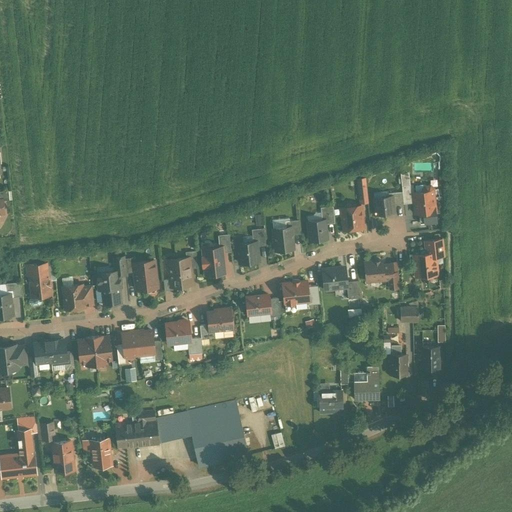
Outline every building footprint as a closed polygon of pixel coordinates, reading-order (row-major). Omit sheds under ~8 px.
[(400,174),(401,185),(410,184),(408,173),(400,174)] [(366,183),(358,184),(360,202),(368,201),(366,183)] [(410,184),(401,185),(402,191),(403,203),(414,202),(413,192),(413,184),(410,184)] [(413,192),(414,202),(415,212),(419,212),(420,223),(436,221),(434,210),(435,210),(433,187),(430,185),(425,186),(423,189),(423,191),(413,192)] [(8,190),(0,190),(0,199),(3,199),(3,200),(9,199),(8,190)] [(402,191),(388,192),(389,196),(392,195),(393,204),(403,203),(402,191)] [(389,196),(373,198),(375,214),(394,211),(393,204),(392,195),(389,196)] [(350,203),(346,203),(344,206),(344,207),(341,207),(343,229),(363,226),(360,205),(352,206),(352,205),(350,203)] [(332,205),(320,207),(322,219),(325,219),(325,223),(334,222),(332,205)] [(298,219),(284,221),(285,226),(291,226),(291,234),(300,233),(298,219)] [(322,219),(307,221),(309,239),(327,237),(325,223),(325,219),(322,219)] [(285,226),(273,228),(274,235),(273,237),(273,242),(275,243),(275,250),(293,248),(291,234),(291,226),(285,226)] [(264,227),(251,229),(253,241),(256,241),(257,245),(266,244),(264,227)] [(229,233),(218,234),(219,246),(222,246),(223,252),(231,251),(229,233)] [(442,238),(424,239),(425,252),(434,251),(435,256),(442,255),(442,238)] [(253,241),(238,243),(239,252),(238,253),(239,262),(258,260),(257,245),(256,241),(253,241)] [(219,246),(204,248),(205,256),(202,257),(203,265),(204,265),(205,274),(225,271),(223,252),(222,246),(219,246)] [(195,250),(185,251),(186,257),(188,256),(190,268),(197,267),(195,250)] [(425,252),(414,253),(415,264),(416,264),(417,274),(416,274),(416,275),(436,273),(435,256),(434,251),(425,252)] [(125,255),(115,257),(117,270),(119,270),(119,274),(127,273),(125,258),(125,255)] [(44,262),(45,265),(47,264),(48,275),(56,274),(54,256),(44,257),(44,262)] [(186,257),(168,259),(170,278),(171,286),(172,286),(176,285),(178,287),(182,286),(183,284),(191,283),(190,268),(188,256),(186,257)] [(135,257),(125,258),(127,272),(133,271),(132,262),(136,261),(135,257)] [(136,261),(132,262),(133,271),(133,275),(136,277),(135,278),(136,289),(144,288),(145,289),(147,291),(154,290),(156,288),(156,287),(157,287),(154,259),(136,261)] [(381,259),(364,261),(366,280),(388,278),(392,277),(392,271),(391,263),(382,264),(381,259)] [(26,275),(30,274),(30,281),(29,281),(31,295),(38,295),(42,297),(45,294),(50,293),(48,275),(47,264),(45,265),(37,266),(36,263),(25,264),(26,275)] [(345,266),(322,268),(324,287),(326,287),(327,288),(333,288),(334,286),(346,285),(347,285),(346,281),(345,266)] [(117,270),(97,272),(98,287),(101,289),(102,288),(104,302),(106,303),(118,302),(120,300),(119,287),(120,285),(119,274),(119,270),(117,270)] [(398,270),(392,271),(392,277),(388,278),(389,287),(399,286),(398,270)] [(170,278),(163,279),(164,289),(172,289),(172,286),(171,286),(170,278)] [(306,279),(299,280),(299,278),(292,279),(292,281),(282,282),(284,302),(287,302),(295,301),(308,300),(308,299),(307,285),(306,279)] [(358,279),(346,281),(347,285),(346,285),(348,298),(360,296),(358,279)] [(21,281),(6,283),(6,291),(13,290),(13,296),(22,295),(21,281)] [(82,284),(63,286),(65,308),(84,306),(84,304),(82,286),(82,284)] [(317,284),(307,285),(308,299),(308,300),(308,304),(319,302),(317,284)] [(92,285),(82,286),(84,304),(94,302),(92,285)] [(10,293),(0,293),(0,314),(12,314),(10,293)] [(268,293),(246,295),(247,305),(246,307),(246,310),(248,311),(248,313),(269,311),(270,311),(268,297),(268,293)] [(42,297),(38,295),(31,295),(28,299),(29,302),(32,304),(39,304),(42,300),(42,297)] [(278,296),(268,297),(270,311),(269,311),(270,315),(280,314),(278,296)] [(295,301),(287,302),(288,309),(296,308),(295,301)] [(230,306),(220,307),(220,309),(207,311),(208,323),(209,329),(210,329),(223,328),(223,326),(232,325),(232,324),(233,323),(232,319),(231,317),(230,306)] [(409,306),(400,307),(400,321),(418,320),(418,306),(409,306)] [(188,320),(166,323),(168,341),(190,339),(188,320)] [(208,323),(199,324),(200,335),(201,338),(211,337),(210,329),(209,329),(208,323)] [(232,325),(223,326),(223,328),(224,335),(233,334),(232,325)] [(152,329),(141,330),(137,330),(139,353),(153,351),(154,351),(153,340),(152,329)] [(132,331),(122,332),(123,343),(124,354),(125,354),(139,353),(137,330),(132,330),(132,331)] [(101,334),(85,336),(85,338),(77,339),(80,361),(86,361),(86,364),(106,362),(106,359),(112,358),(109,335),(102,336),(101,334)] [(200,335),(192,336),(193,341),(187,342),(188,353),(202,351),(201,338),(200,335)] [(64,338),(53,339),(53,338),(49,339),(51,360),(65,358),(67,358),(66,349),(64,338)] [(45,340),(34,341),(35,354),(36,361),(51,360),(49,339),(45,339),(45,340)] [(160,339),(153,340),(154,351),(153,351),(154,355),(161,354),(160,339)] [(15,342),(8,343),(8,344),(0,345),(0,368),(18,367),(17,363),(27,362),(24,344),(15,345),(15,342)] [(123,343),(116,344),(118,362),(126,361),(125,354),(124,354),(123,343)] [(438,345),(421,346),(422,368),(439,367),(438,345)] [(72,348),(66,349),(67,358),(65,358),(65,363),(73,362),(72,348)] [(406,353),(390,353),(390,374),(406,374),(406,353)] [(35,354),(29,355),(30,368),(31,368),(37,367),(36,361),(35,354)] [(65,363),(65,358),(51,360),(52,367),(66,365),(65,363)] [(347,365),(340,365),(341,384),(347,384),(348,384),(347,365)] [(135,370),(125,371),(126,380),(136,379),(135,370)] [(366,372),(366,373),(367,373),(367,381),(353,381),(354,399),(379,398),(378,371),(366,372)] [(0,386),(0,406),(10,406),(8,387),(2,388),(0,386)] [(342,390),(319,391),(320,412),(330,412),(330,409),(343,408),(342,390)] [(235,400),(186,411),(191,433),(199,466),(248,454),(235,400)] [(132,412),(131,412),(132,421),(155,419),(155,418),(154,410),(132,412)] [(168,415),(155,418),(155,419),(156,419),(159,440),(191,433),(186,411),(168,415)] [(132,421),(114,423),(117,447),(159,443),(159,440),(156,419),(155,419),(132,421)] [(53,420),(41,422),(42,440),(54,438),(53,420)] [(19,428),(18,428),(21,454),(21,455),(34,453),(31,426),(19,428)] [(285,431),(273,433),(276,447),(287,445),(285,431)] [(108,438),(90,440),(93,466),(111,464),(108,438)] [(70,440),(52,442),(55,470),(73,468),(70,440)] [(21,454),(0,456),(2,476),(36,472),(34,453),(21,455),(21,454)]
